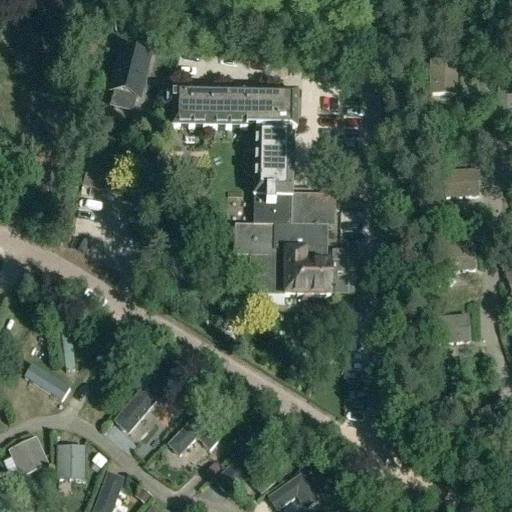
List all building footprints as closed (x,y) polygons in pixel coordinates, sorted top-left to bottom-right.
[(149,60),(121,53),(110,94),(139,101),(149,60)] [(428,96),(454,96),(454,63),(428,63),(428,96)] [(495,121),(511,122),(511,107),(511,77),(497,77),(495,121)] [(331,262),(328,262),(327,230),(327,200),(292,200),(293,139),(291,139),(291,133),(296,133),(297,97),(173,93),(172,130),(261,133),(261,139),(254,138),(252,228),(234,228),(233,259),(250,259),(249,298),(281,298),(331,298),(348,298),(349,263),(331,262)] [(115,147),(95,142),(83,189),(103,194),(115,147)] [(477,198),(475,172),(442,174),(444,200),(477,198)] [(476,273),(473,247),(440,250),(443,276),(476,273)] [(469,345),(467,319),(434,322),(437,348),(469,345)] [(149,378),(158,386),(166,377),(157,369),(149,378)] [(159,399),(146,388),(114,424),(128,436),(159,399)] [(470,418),(457,395),(428,412),(441,434),(470,418)] [(196,440),(209,452),(219,441),(196,419),(169,448),(179,458),(196,440)] [(7,455),(11,464),(19,482),(47,469),(34,443),(7,455)] [(73,484),(72,485),(85,485),(85,474),(84,474),(84,452),(59,452),(59,484),(73,484)] [(228,496),(264,464),(252,452),(216,484),(228,496)] [(107,476),(93,511),(112,511),(123,482),(107,476)] [(276,511),(279,511),(297,500),(305,511),(306,511),(318,504),(300,478),(268,501),(276,511)]
